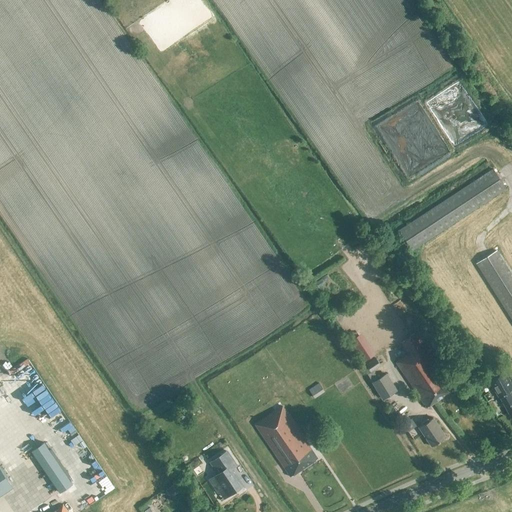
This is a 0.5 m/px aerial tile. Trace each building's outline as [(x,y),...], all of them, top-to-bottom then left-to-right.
[(411,250),(505,188),(493,169),(399,231),(411,250)] [(511,318),(511,276),(496,251),(477,262),(511,318)] [(408,354),(401,359),(396,362),(426,408),(454,389),(423,343),(415,332),(400,343),(408,354)] [(365,358),(371,354),(363,340),(357,344),(365,358)] [(381,366),(377,359),(367,365),(371,372),(381,366)] [(378,379),(374,371),(368,374),(373,382),(372,383),(383,400),(397,390),(387,373),(378,379)] [(511,391),(511,385),(510,382),(504,372),(490,380),(500,398),(509,413),(511,411),(511,396),(510,392),(511,391)] [(347,385),(352,382),(349,375),(343,378),(347,385)] [(314,398),(325,392),(319,383),(309,389),(314,398)] [(255,425),(290,477),(318,458),(282,406),(255,425)] [(432,446),(446,437),(433,418),(419,427),(432,446)] [(53,427),(55,433),(65,428),(63,423),(53,427)] [(60,493),(73,484),(68,477),(44,442),(31,451),(60,493)] [(236,464),(227,451),(211,462),(218,474),(209,480),(218,492),(220,491),(224,497),(242,485),(230,468),(236,464)] [(0,495),(12,487),(0,468),(0,495)] [(151,503),(144,507),(147,511),(153,511),(156,510),(151,503)]
